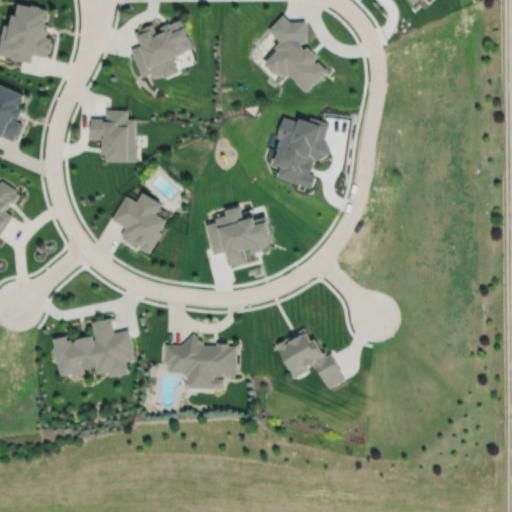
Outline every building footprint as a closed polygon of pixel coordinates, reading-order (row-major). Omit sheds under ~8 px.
[(20,6),(18,18),(15,18),(13,28),(6,27),(0,57),(13,59),(13,61),(32,64),(33,57),(37,58),(37,56),(48,58),(49,55),(50,55),(52,43),(52,39),(47,38),(48,36),(49,36),(50,26),(47,25),(47,24),(48,24),(50,14),(50,11),(42,10),(42,9),(34,7),(34,8),(20,6)] [(291,23),(284,16),(268,32),(280,43),(263,61),(274,72),(278,68),(285,75),(289,71),(296,78),(295,79),(306,89),(314,81),(315,83),(329,69),(319,60),(317,61),(314,59),(318,55),(309,45),(304,50),(302,47),(302,44),(307,44),(307,39),(309,40),(308,28),(307,28),(307,23),(291,23)] [(152,25),(141,29),(141,30),(134,33),(140,47),(132,50),(142,75),(150,72),(151,75),(162,70),(164,75),(178,69),(173,56),(193,48),(182,20),(160,29),(162,34),(157,36),(152,25)] [(0,80),(0,135),(1,133),(15,139),(18,133),(19,133),(24,122),(13,117),(15,114),(21,117),(25,107),(21,105),(25,96),(24,96),(26,92),(0,80)] [(106,108),(106,117),(93,117),(93,121),(92,121),(92,133),(93,133),(93,138),(101,138),(100,152),(106,152),(106,159),(137,159),(137,143),(135,143),(135,117),(127,117),(127,108),(106,108)] [(0,179),(0,236),(14,214),(6,210),(12,201),(14,202),(20,193),(17,191),(18,189),(3,179),(2,181),(0,179)] [(141,191),(136,200),(126,194),(111,218),(125,227),(120,234),(123,236),(123,237),(132,243),(132,242),(135,243),(136,242),(141,245),(140,247),(149,253),(162,232),(159,230),(166,219),(155,212),(161,203),(141,191)] [(240,204),(225,208),(226,214),(215,217),(216,221),(206,223),(214,253),(225,251),(228,265),(235,263),(236,264),(248,261),(245,248),(251,247),(252,252),(262,249),(262,247),(268,245),(268,242),(272,241),(266,215),(255,218),(254,215),(243,217),(240,204)] [(67,335),(54,337),(56,346),(54,346),(58,363),(60,363),(62,375),(73,373),(74,375),(86,372),(85,368),(94,366),(96,374),(108,372),(109,377),(127,373),(125,361),(133,359),(131,352),(133,351),(128,329),(114,332),(111,317),(91,321),(94,334),(77,338),(78,340),(73,341),(72,338),(68,339),(67,335)] [(304,328),(276,343),(294,377),(309,370),(307,367),(313,363),(315,368),(317,367),(325,381),(326,381),(330,388),(346,379),(341,372),(342,371),(332,353),(327,356),(325,351),(323,352),(315,338),(311,341),(304,328)] [(182,344),(165,344),(165,364),(168,364),(168,372),(183,372),(183,375),(188,375),(187,387),(214,388),(214,387),(223,387),(224,378),(214,378),(214,376),(235,376),(235,372),(236,372),(237,345),(228,345),(228,342),(217,342),(217,345),(204,344),(203,343),(204,342),(197,335),(196,336),(194,333),(182,344)]
